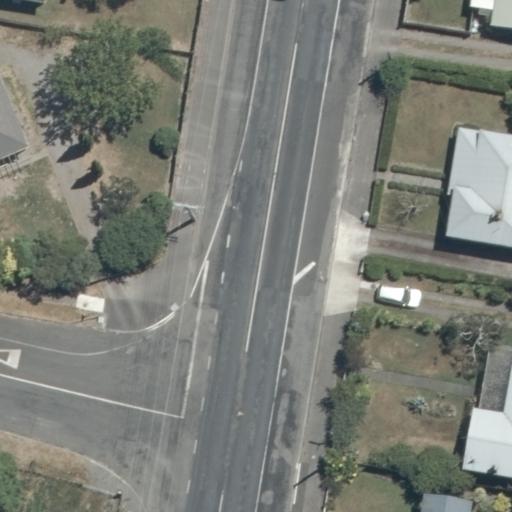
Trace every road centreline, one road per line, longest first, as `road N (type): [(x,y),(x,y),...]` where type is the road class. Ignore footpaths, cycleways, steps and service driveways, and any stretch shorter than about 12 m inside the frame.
road 1 (trunk): [(233,422),(309,0)]
road 2 (residential): [(0,373),(185,419),(233,422)]
